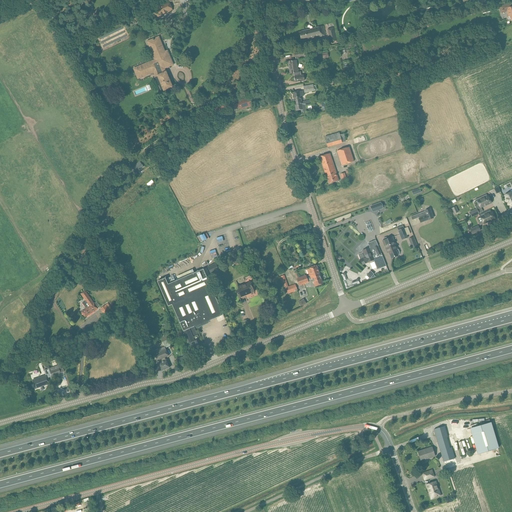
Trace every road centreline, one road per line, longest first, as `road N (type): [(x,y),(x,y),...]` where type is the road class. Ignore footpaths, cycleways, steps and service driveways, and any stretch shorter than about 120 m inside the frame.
road 1 (motorway): [(511,318),(0,453)]
road 2 (motorway): [(0,484),(511,349)]
road 3 (unclassified): [(391,449),(375,427),(346,429),(20,511)]
road 4 (unclassified): [(0,424),(181,376),(346,308)]
road 5 (unclassified): [(263,0),(279,108),(346,308)]
road 6 (unclassified): [(346,308),(511,240)]
road 7 (residential): [(246,511),(391,449)]
